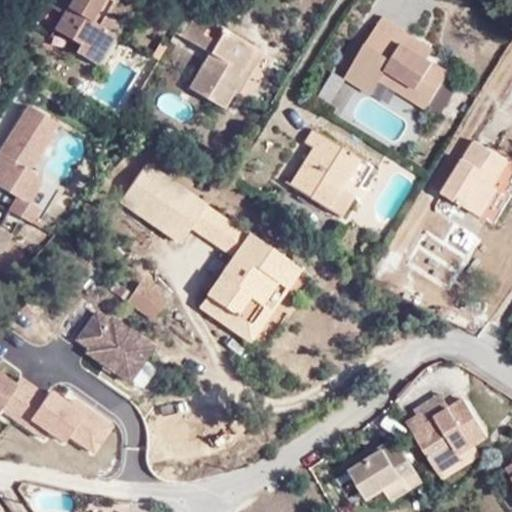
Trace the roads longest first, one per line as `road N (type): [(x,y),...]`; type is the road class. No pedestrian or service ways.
road 1 (unknown): [(33,356),(106,414),(151,422),(285,403),(372,353),(406,365)]
road 2 (residential): [(511,373),(456,341),(432,345),(299,446),(214,492)]
road 3 (residential): [(214,492),(119,487),(0,466)]
